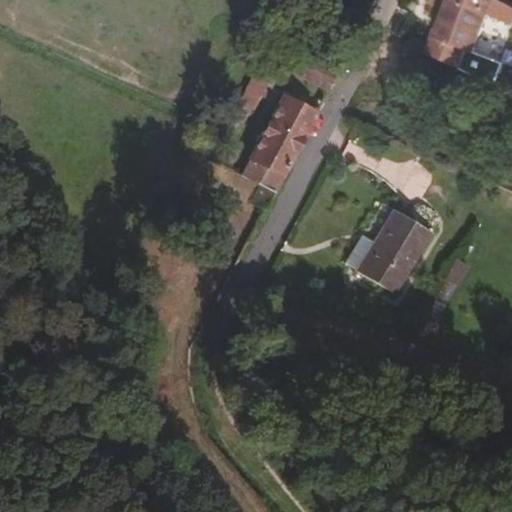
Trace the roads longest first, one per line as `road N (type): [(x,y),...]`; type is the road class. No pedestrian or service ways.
road 1 (residential): [(382,0),(245,277)]
road 2 (track): [(245,277),(203,366),(209,431),(281,511)]
